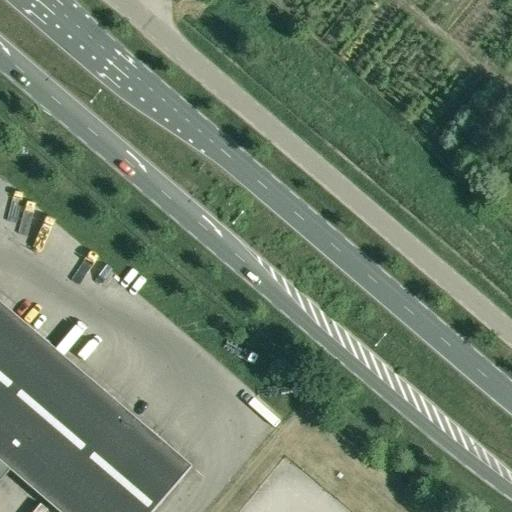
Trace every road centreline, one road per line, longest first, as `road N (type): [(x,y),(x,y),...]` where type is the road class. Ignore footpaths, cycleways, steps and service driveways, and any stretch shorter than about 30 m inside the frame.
road 1 (primary): [(0,57),(511,488)]
road 2 (primary): [(511,400),(41,0)]
road 3 (unclassified): [(130,0),(511,332)]
